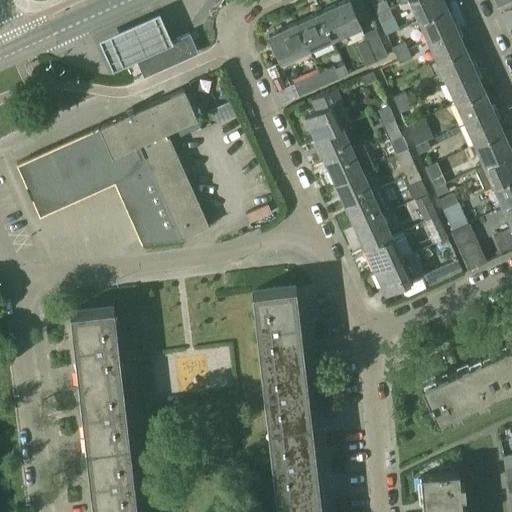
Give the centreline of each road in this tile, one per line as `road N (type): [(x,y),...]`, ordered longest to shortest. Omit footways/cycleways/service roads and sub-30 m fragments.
road 1 (residential): [(13,280),(231,254),(309,217)]
road 2 (residential): [(309,217),(228,35),(241,8),(258,0)]
road 3 (unclassified): [(40,511),(13,280)]
road 4 (residential): [(381,511),(364,336)]
road 5 (residential): [(364,336),(511,271)]
road 6 (residential): [(364,336),(309,217)]
road 7 (tertiary): [(19,48),(129,0)]
